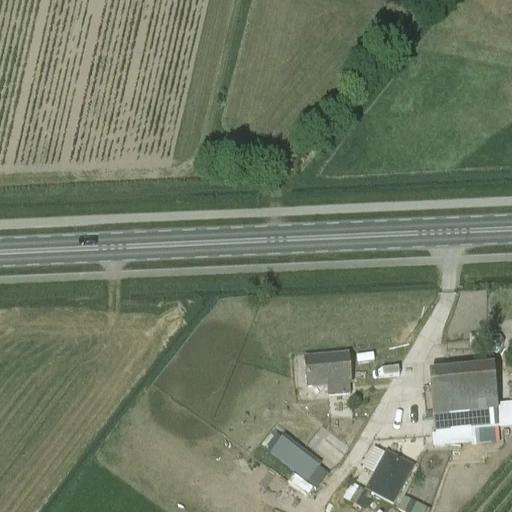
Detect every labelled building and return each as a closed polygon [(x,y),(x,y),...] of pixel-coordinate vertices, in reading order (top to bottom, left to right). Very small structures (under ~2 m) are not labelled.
[(347,356),(303,360),(306,390),(326,388),(327,399),(348,397),(347,387),(350,387),(347,356)] [(498,415),(493,368),(427,375),(431,422),(498,415)] [(386,457),(373,450),(362,470),(376,477),(367,493),(392,506),(409,474),(411,469),(387,456),(386,457)] [(305,456),(293,471),(316,489),(328,473),(305,456)] [(361,510),(367,499),(369,496),(359,490),(351,504),(361,510)]
